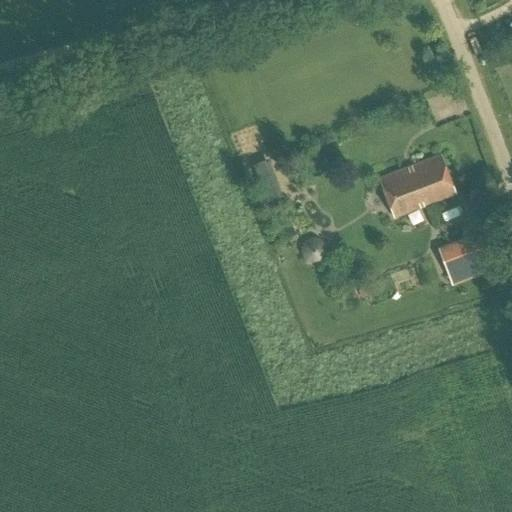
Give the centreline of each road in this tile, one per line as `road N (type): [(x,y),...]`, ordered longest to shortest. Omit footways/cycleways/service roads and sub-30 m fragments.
road 1 (track): [(0,74),(259,0)]
road 2 (residential): [(511,180),(442,0)]
